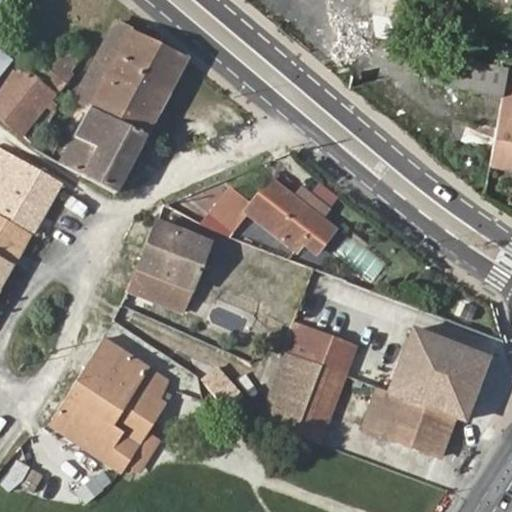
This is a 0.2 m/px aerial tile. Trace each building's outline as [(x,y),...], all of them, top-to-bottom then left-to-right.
[(369,0),(372,37),(414,35),(412,0),(369,0)] [(511,0),(433,0),(433,12),(511,18),(511,0)] [(115,21),(102,46),(116,53),(128,29),(115,21)] [(102,46),(73,101),(75,102),(87,109),(143,135),(182,58),(128,29),(116,53),(102,46)] [(54,59),(49,55),(37,45),(32,52),(23,64),(56,90),(80,62),(64,48),(61,51),(54,59)] [(57,48),(49,55),(54,59),(61,51),(57,48)] [(511,67),(433,50),(429,81),(505,96),(510,70),(511,67)] [(0,72),(5,66),(11,59),(0,51),(0,72)] [(0,72),(0,119),(19,134),(43,107),(47,110),(52,104),(48,100),(52,95),(16,65),(12,70),(5,66),(0,72)] [(505,96),(492,162),(511,166),(511,70),(510,70),(505,96)] [(87,109),(75,102),(61,130),(93,146),(97,139),(132,156),(143,135),(87,109)] [(61,130),(46,158),(114,192),(132,156),(97,139),(93,146),(61,130)] [(60,183),(0,149),(0,186),(43,211),(60,183)] [(232,190),(202,226),(228,237),(247,213),(297,252),(303,245),(315,254),(335,229),(274,180),(252,205),(232,190)] [(43,211),(0,186),(0,216),(30,233),(43,211)] [(0,283),(30,233),(0,216),(0,283)] [(138,271),(190,292),(210,244),(159,224),(138,271)] [(346,236),(335,254),(376,278),(387,260),(346,236)] [(190,292),(138,271),(130,292),(181,313),(190,292)] [(493,334),(501,322),(491,315),(482,328),(493,334)] [(340,373),(351,348),(289,323),(278,348),(285,351),(317,364),(340,373)] [(455,418),(464,421),(488,358),(413,329),(388,392),(455,418)] [(168,381),(105,339),(53,422),(124,469),(128,464),(140,471),(159,441),(148,433),(167,401),(160,396),(168,381)] [(317,364),(285,351),(271,391),(301,402),(309,384),(317,364)] [(332,394),(340,373),(317,364),(309,384),(332,394)] [(201,381),(228,409),(244,394),(217,366),(201,381)] [(332,394),(309,384),(301,402),(325,411),(332,394)] [(386,434),(385,437),(439,458),(441,455),(455,418),(388,392),(380,389),(371,413),(391,421),(386,434)] [(271,391),(259,422),(288,433),(295,418),(301,402),(271,391)] [(325,411),(301,402),(295,418),(318,428),(325,411)] [(366,427),(365,430),(385,437),(386,434),(391,421),(371,413),(366,427)] [(88,505),(113,480),(101,469),(77,493),(88,505)]
